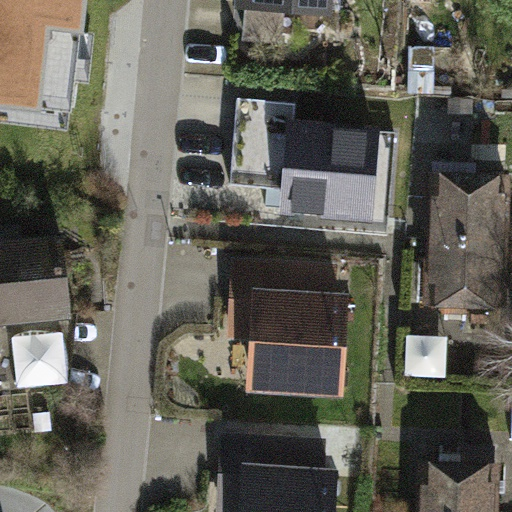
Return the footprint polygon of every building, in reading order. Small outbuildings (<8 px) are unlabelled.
[(86,0),(0,0),(0,100),(74,109),(86,0)] [(352,0),(238,0),(238,4),(352,11),(352,0)] [(234,184),(285,187),(290,117),(296,117),(297,101),(240,97),(234,184)] [(296,117),(290,117),(285,187),(283,212),(297,213),(374,219),(381,124),(296,117)] [(463,169),(431,168),(429,303),(458,303),(493,304),(494,285),(506,285),(507,188),(498,188),(499,170),(463,169)] [(59,230),(0,236),(0,320),(68,314),(62,257),(59,230)] [(338,262),(234,256),(229,336),(248,337),(245,390),(344,396),(351,291),(337,290),(338,262)] [(326,439),(222,432),(216,511),(337,511),(341,466),(324,465),(326,439)] [(492,461),(421,459),(418,511),(496,511),(498,479),(491,479),(492,461)]
